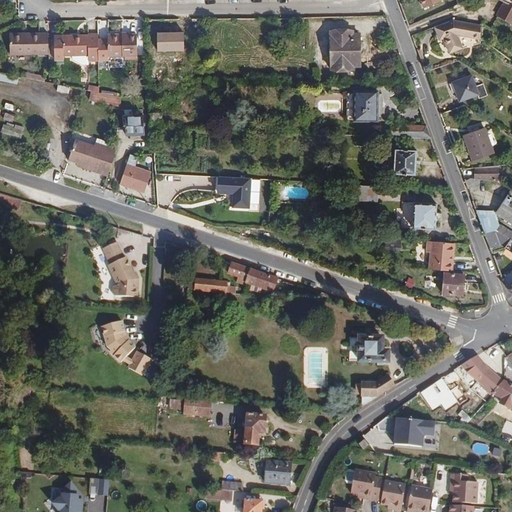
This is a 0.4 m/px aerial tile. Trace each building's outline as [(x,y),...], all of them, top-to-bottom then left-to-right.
[(420,0),(425,10),(443,2),(441,0),(420,0)] [(511,0),(491,0),(502,5),(511,9),(511,0)] [(511,9),(502,5),(495,22),(511,29),(511,28),(511,9)] [(479,43),(481,28),(450,23),(434,30),(444,57),(462,51),(458,41),(459,38),(479,43)] [(183,32),(158,33),(158,50),(184,50),(183,32)] [(49,56),(49,35),(26,35),(26,39),(11,39),(11,56),(49,56)] [(100,62),(100,40),(99,35),(88,35),(88,37),(56,37),(56,56),(74,56),(89,56),(89,63),(100,62)] [(359,55),(358,38),(356,38),(355,35),(331,35),(332,77),(356,76),(356,70),(362,70),(362,55),(359,55)] [(142,57),(142,36),(112,36),(112,40),(100,40),(100,62),(113,62),(113,57),(142,57)] [(89,63),(89,56),(74,56),(74,60),(78,64),(89,64),(89,63)] [(14,77),(0,74),(0,82),(12,85),(14,77)] [(45,84),(47,78),(28,74),(27,80),(45,84)] [(475,89),(471,78),(451,86),(459,104),(476,98),(478,97),(475,89)] [(485,97),(480,86),(475,89),(478,97),(476,98),(477,100),(485,97)] [(57,93),(58,94),(69,96),(70,89),(61,87),(59,87),(57,93)] [(122,100),(90,93),(89,101),(120,108),(122,100)] [(380,129),(380,97),(356,96),(356,99),(356,125),(355,128),(380,129)] [(144,117),(126,118),(127,139),(145,138),(144,117)] [(163,127),(162,117),(151,118),(152,133),(163,132),(163,127)] [(22,141),(26,129),(16,126),(15,130),(4,126),(2,134),(22,141)] [(432,140),(428,128),(395,126),(394,138),(432,140)] [(492,155),(483,130),(463,136),(472,162),(492,155)] [(487,137),(491,148),(497,146),(493,134),(487,137)] [(106,151),(108,146),(96,143),(94,151),(103,153),(104,151),(106,151)] [(107,180),(113,159),(115,154),(106,151),(104,151),(103,153),(94,151),(74,145),(68,165),(77,168),(97,174),(96,177),(107,180)] [(419,160),(419,156),(409,156),(409,157),(406,157),(406,155),(398,155),(396,179),(405,180),(405,179),(409,179),(409,180),(417,181),(419,165),(420,165),(420,160),(419,160)] [(136,168),(138,162),(131,159),(128,165),(136,168)] [(145,196),(153,173),(136,168),(128,165),(121,187),(145,196)] [(97,174),(77,168),(76,171),(96,177),(97,174)] [(497,183),(499,168),(474,169),(474,181),(497,183)] [(249,210),(251,181),(219,179),(219,185),(218,192),(218,195),(225,195),(229,196),(234,196),(233,209),(242,210),(249,210)] [(396,198),(397,191),(355,188),(354,202),(380,205),(381,197),(396,198)] [(0,203),(20,210),(23,200),(0,192),(0,203)] [(511,196),(508,194),(492,217),(511,229),(511,196)] [(412,229),(414,204),(404,204),(402,228),(406,228),(407,228),(411,229),(412,229)] [(436,230),(438,205),(414,204),(412,229),(436,230)] [(491,213),(475,212),(484,236),(487,235),(497,231),(500,226),(492,217),(491,213)] [(511,233),(500,226),(497,231),(511,241),(511,233)] [(511,241),(497,231),(487,235),(492,249),(501,245),(506,248),(505,250),(511,254),(511,241)] [(453,270),(455,244),(427,241),(426,253),(430,253),(429,268),(453,270)] [(135,275),(125,254),(123,255),(116,242),(108,245),(103,247),(109,260),(108,263),(116,279),(116,282),(113,283),(112,291),(114,293),(136,295),(138,276),(137,274),(135,275)] [(278,276),(233,260),(229,270),(236,272),(234,278),(245,282),(245,280),(273,289),(278,276)] [(227,292),(228,277),(189,272),(187,288),(227,292)] [(466,291),(467,283),(464,283),(465,276),(465,275),(444,273),(444,275),(443,274),(441,295),(463,296),(463,291),(466,291)] [(415,280),(409,277),(405,286),(412,289),(415,280)] [(133,343),(122,333),(124,331),(120,317),(100,323),(106,343),(109,346),(108,347),(119,358),(121,356),(124,353),(133,343)] [(383,331),(367,331),(357,331),(356,356),(366,356),(366,357),(389,358),(389,345),(383,345),(383,331)] [(140,371),(149,354),(135,347),(130,356),(128,360),(126,363),(140,371)] [(481,358),(489,352),(487,348),(478,355),(481,358)] [(502,379),(492,371),(481,358),(478,355),(462,364),(483,385),(482,385),(491,395),(492,394),(497,386),(502,379)] [(382,393),(396,383),(388,372),(375,381),(362,381),(362,405),(382,393)] [(458,403),(441,378),(420,392),(432,411),(441,404),(446,411),(458,403)] [(511,405),(511,385),(502,379),(497,386),(492,394),(501,399),(499,402),(504,405),(508,402),(511,405)] [(184,410),(185,399),(171,398),(170,408),(184,410)] [(209,417),(210,401),(185,399),(184,410),(184,414),(209,417)] [(262,442),(263,431),(267,431),(268,410),(247,408),(246,425),(236,424),(235,440),(262,442)] [(396,417),(395,431),(394,447),(422,449),(423,433),(436,434),(437,420),(396,417)] [(370,452),(366,448),(361,451),(365,456),(370,452)] [(222,462),(223,450),(211,449),(209,460),(222,462)] [(291,483),(292,460),(267,459),(265,481),(291,483)] [(354,484),(356,471),(350,469),(348,471),(346,480),(348,483),(354,484)] [(382,499),(384,488),(381,487),(381,484),(374,483),(376,473),(356,469),(356,471),(354,484),(352,492),(359,494),(364,494),(364,497),(379,500),(379,499),(382,499)] [(476,503),(477,482),(468,481),(468,475),(451,474),(450,490),(454,490),(454,494),(453,502),(476,503)] [(108,478),(99,478),(98,495),(102,495),(107,495),(108,478)] [(401,509),(406,482),(385,479),(384,488),(382,499),(382,502),(388,503),(393,504),(393,508),(401,509)] [(227,489),(228,480),(221,480),(221,484),(220,489),(221,489),(227,489)] [(241,491),(242,482),(228,480),(227,489),(231,490),(241,491)] [(428,510),(429,500),(432,486),(410,483),(406,510),(414,511),(415,507),(420,508),(428,510)] [(220,498),(221,491),(203,489),(202,497),(220,498)] [(230,499),(231,490),(227,489),(221,489),(221,491),(220,498),(230,499)] [(60,496),(63,496),(62,500),(59,499),(58,510),(61,510),(61,511),(81,511),(82,497),(77,497),(77,491),(61,490),(60,496)] [(258,508),(259,500),(244,498),(242,511),(259,511),(260,508),(258,508)]
